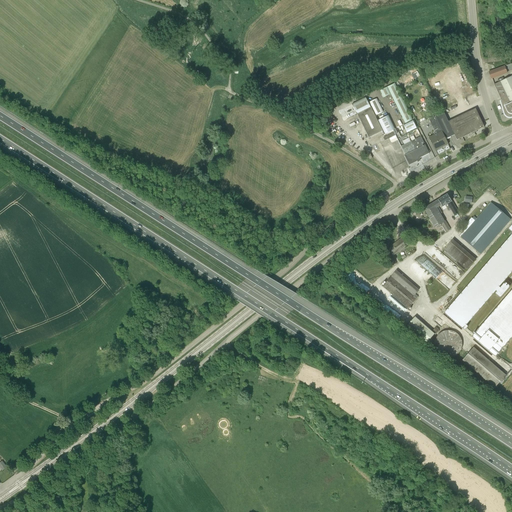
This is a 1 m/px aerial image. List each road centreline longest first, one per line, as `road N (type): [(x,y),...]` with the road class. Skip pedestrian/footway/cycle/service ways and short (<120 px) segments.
road 1 (motorway): [(0,138),(511,469)]
road 2 (motorway): [(511,444),(0,115)]
road 3 (unclassified): [(0,508),(155,401),(394,214)]
road 4 (unclassified): [(382,195),(323,232),(156,373),(81,419),(0,489)]
road 5 (tertiary): [(34,474),(389,207)]
road 6 (track): [(219,322),(165,299),(0,165)]
road 7 (unknown): [(423,249),(410,266),(435,312),(505,369)]
road 8 (unclassified): [(499,134),(479,77),(471,0)]
road 9 (unclassified): [(499,134),(382,195)]
road 10 (tertiary): [(389,207),(503,142)]
road 11 (unclassified): [(394,214),(506,149)]
